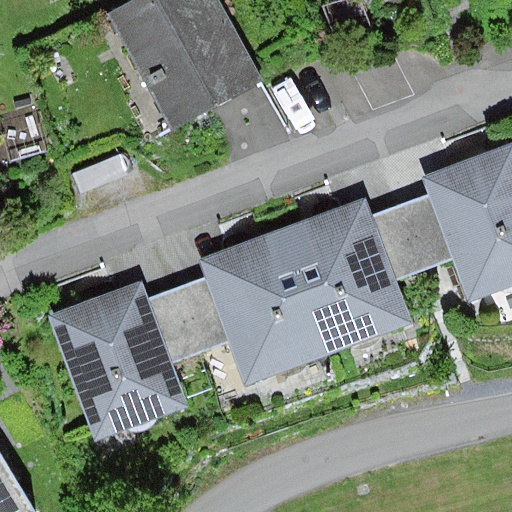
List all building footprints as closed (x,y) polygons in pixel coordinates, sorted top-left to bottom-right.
[(231,0),(147,0),(120,14),(184,137),(277,88),(231,0)] [(441,0),(404,0),(414,16),(441,0)] [(511,277),(511,163),(509,156),(448,179),(452,189),(443,199),(403,214),(424,270),(460,256),(474,291),(511,277)] [(424,270),(403,214),(362,228),(349,227),(345,217),(285,239),(325,347),(399,320),(387,284),(424,270)] [(219,282),(180,297),(200,352),(238,339),(252,375),(325,347),(285,239),(225,261),(229,272),(219,282)] [(122,300),(61,323),(100,430),(177,401),(163,367),(200,352),(180,297),(139,312),(125,310),(122,300)] [(35,511),(0,453),(0,511),(35,511)]
